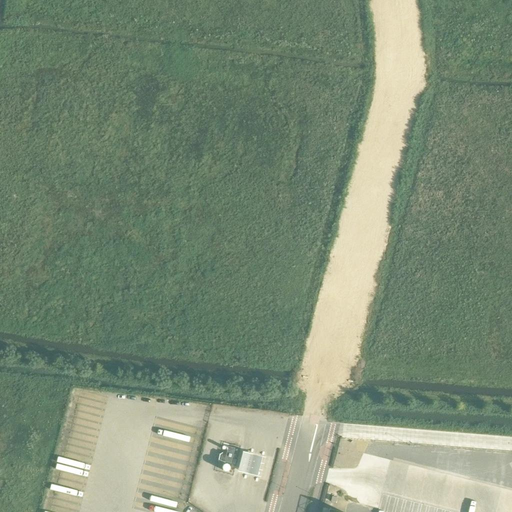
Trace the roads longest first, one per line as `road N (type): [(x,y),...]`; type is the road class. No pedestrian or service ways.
road 1 (track): [(511,404),(319,398),(292,385),(0,345)]
road 2 (unknown): [(399,0),(405,61),(319,398)]
